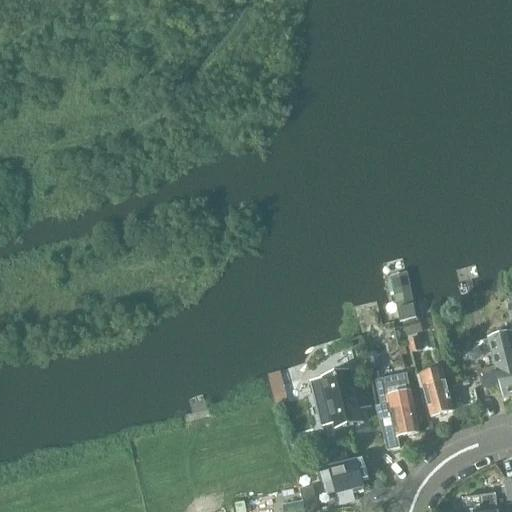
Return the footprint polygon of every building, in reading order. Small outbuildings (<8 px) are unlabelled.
[(405,275),(384,280),(395,325),(416,320),(405,275)] [(422,333),(418,320),(404,324),(407,337),(422,333)] [(500,385),(503,398),(511,395),(511,333),(489,339),(495,367),(500,385)] [(418,340),(408,342),(411,354),(421,351),(418,340)] [(481,365),(477,366),(483,389),(500,385),(495,367),(482,370),(481,365)] [(349,372),(322,379),(327,400),(315,403),(322,428),(333,425),(335,431),(362,424),(359,411),(370,408),(364,385),(353,387),(349,372)] [(420,390),(423,389),(430,418),(454,412),(446,382),(443,372),(417,378),(420,390)] [(406,377),(376,383),(381,409),(377,409),(379,416),(377,417),(378,417),(388,451),(399,449),(397,438),(418,434),(412,405),(411,400),(407,382),(406,377)] [(350,466),(347,455),(317,463),(322,481),(332,479),(340,505),(353,502),(350,491),(363,487),(357,464),(350,466)] [(504,511),(503,501),(496,502),(495,496),(463,500),(464,511),(504,511)] [(303,511),(302,503),(282,506),(283,511),(303,511)] [(319,511),(317,503),(305,507),(305,511),(319,511)]
